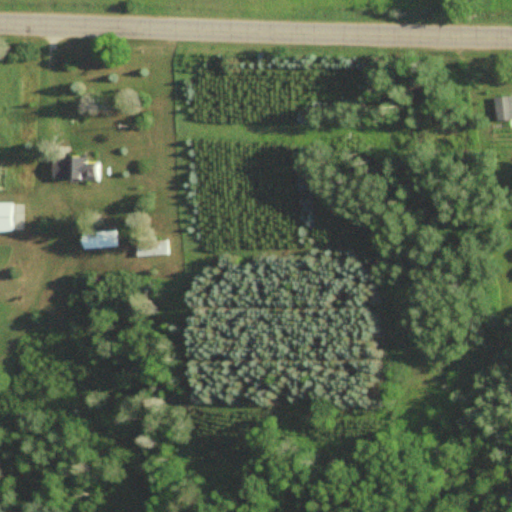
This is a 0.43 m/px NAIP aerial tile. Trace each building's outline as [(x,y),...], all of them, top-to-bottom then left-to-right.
[(435,68),(411,68),(411,84),(435,84),(435,68)] [(511,93),(496,96),(500,120),(511,118),(511,93)] [(55,177),(105,177),(105,155),(55,155),(55,177)] [(24,201),(0,200),(0,229),(24,230),(24,201)] [(122,230),(87,230),(87,246),(122,246),(122,230)] [(170,255),(170,239),(140,239),(140,255),(170,255)]
